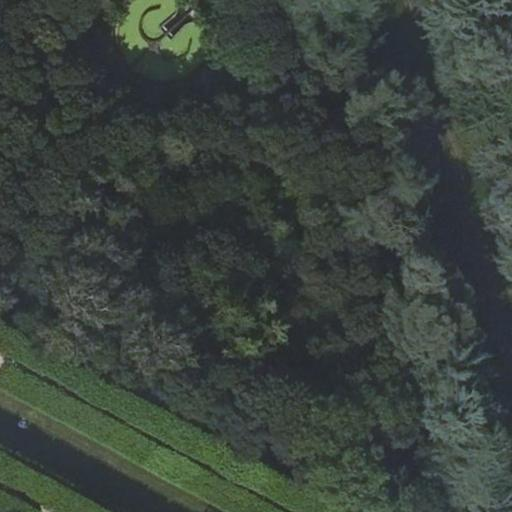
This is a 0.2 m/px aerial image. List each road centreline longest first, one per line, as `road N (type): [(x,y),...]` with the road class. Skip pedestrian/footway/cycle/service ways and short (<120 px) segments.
road 1 (track): [(0,367),(261,511)]
road 2 (track): [(0,211),(135,110)]
